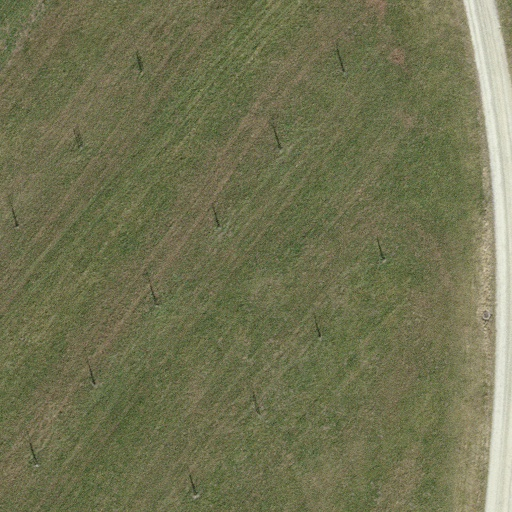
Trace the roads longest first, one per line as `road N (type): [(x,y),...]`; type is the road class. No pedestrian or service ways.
road 1 (track): [(511,188),(477,0)]
road 2 (track): [(501,511),(511,379)]
